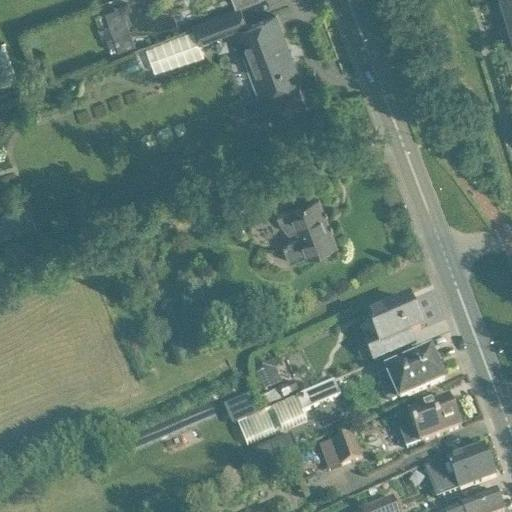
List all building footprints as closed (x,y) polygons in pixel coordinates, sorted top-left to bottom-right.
[(511,0),(502,0),(509,23),(511,22),(511,0)] [(235,28),(260,94),(262,94),(263,96),(245,103),(252,123),(305,103),(298,83),(296,84),(295,81),(300,79),(275,15),(247,26),(246,24),(240,8),(193,26),(200,42),(235,28)] [(274,201),(267,183),(229,197),(236,216),(274,201)] [(302,206),(277,216),(279,220),(281,223),(284,227),(286,230),(290,234),(291,233),(290,233),(296,230),(298,237),(287,242),(288,244),(283,245),(289,262),(304,256),(304,257),(336,245),(329,227),(327,228),(323,216),(325,215),(319,200),(305,205),(305,204),(301,205),(302,206)] [(0,240),(35,226),(27,207),(0,217),(0,240)] [(339,210),(327,214),(333,231),(344,227),(339,210)] [(373,365),(406,350),(401,338),(422,329),(409,300),(366,319),(376,341),(365,346),(373,365)] [(409,361),(409,360),(387,371),(388,373),(387,374),(382,377),(380,381),(388,400),(392,401),(398,399),(399,399),(400,401),(444,381),(443,379),(445,377),(440,366),(437,366),(431,352),(419,357),(419,356),(418,357),(418,358),(411,361),(410,360),(409,361)] [(290,380),(272,387),(276,397),(294,391),(290,380)] [(334,382),(297,399),(303,413),(341,397),(334,382)] [(250,396),(225,407),(233,425),(258,414),(250,396)] [(450,399),(408,415),(413,427),(400,432),(407,449),(420,444),(461,429),(450,399)] [(350,434),(319,447),(329,472),(360,459),(350,434)] [(448,461),(426,469),(438,500),(459,491),(485,481),(496,477),(484,447),(448,461)] [(504,511),(496,491),(462,505),(462,506),(446,511),(504,511)] [(359,511),(398,511),(393,498),(359,511)]
